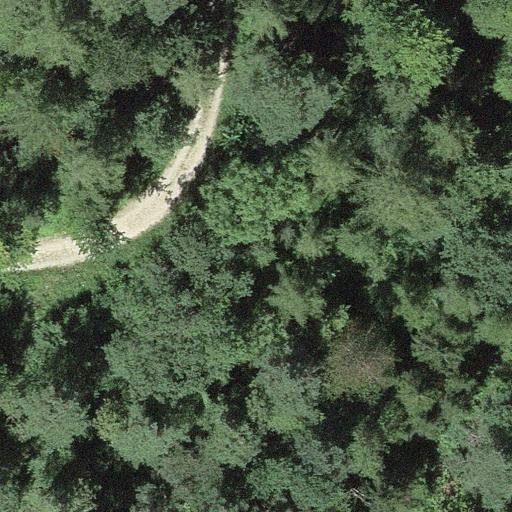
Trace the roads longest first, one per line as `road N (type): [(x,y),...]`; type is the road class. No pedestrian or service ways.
road 1 (track): [(227,0),(191,178),(151,225),(103,256),(0,268)]
road 2 (track): [(442,511),(506,377),(511,345)]
road 3 (track): [(0,326),(137,234)]
